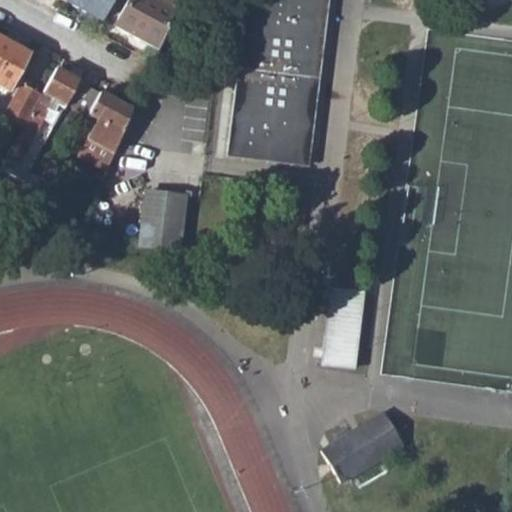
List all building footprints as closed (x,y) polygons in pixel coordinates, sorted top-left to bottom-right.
[(62,0),(99,21),(110,0),(62,0)] [(149,0),(126,0),(112,28),(152,50),(172,0),(149,0),(150,0),(149,0)] [(244,0),(224,151),(308,164),(330,0),(244,0)] [(0,89),(6,93),(27,55),(0,40),(0,89)] [(39,96),(30,111),(36,114),(45,97),(61,106),(62,104),(74,83),(53,71),(39,96)] [(74,83),(62,104),(84,116),(96,94),(74,83)] [(19,85),(2,117),(21,128),(30,111),(39,96),(19,85)] [(89,129),(74,156),(103,171),(128,111),(96,94),(84,116),(93,120),(89,129)] [(84,116),(79,125),(89,129),(93,120),(84,116)] [(0,166),(0,195),(10,201),(19,184),(9,179),(16,167),(21,155),(29,141),(18,134),(0,166)] [(16,167),(9,179),(19,184),(25,173),(31,161),(21,155),(16,167)] [(49,161),(42,174),(45,176),(50,179),(57,165),(49,161)] [(25,173),(19,184),(29,190),(36,178),(25,173)] [(19,184),(10,201),(31,212),(47,184),(42,181),(36,178),(29,190),(19,184)] [(185,194),(143,191),(141,243),(182,246),(185,194)] [(69,224),(66,231),(76,237),(80,229),(69,224)] [(329,286),(319,362),(351,366),(361,290),(329,286)] [(381,415),(318,450),(336,483),(400,448),(381,415)]
